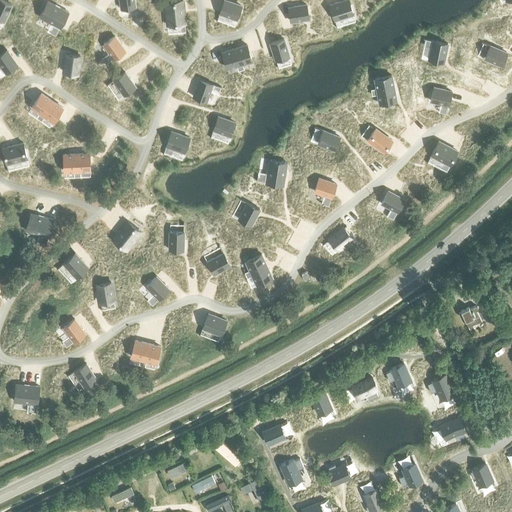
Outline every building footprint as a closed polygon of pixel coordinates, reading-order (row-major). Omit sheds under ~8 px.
[(2,0),(0,0),(0,19),(4,21),(12,4),(2,0)] [(119,0),(121,9),(135,7),(133,0),(119,0)] [(181,0),(165,2),(167,25),(184,23),(185,23),(182,0),(181,0)] [(220,13),(237,19),(241,6),(224,0),(220,13)] [(334,19),(335,19),(353,14),(348,0),(345,0),(330,5),(334,19)] [(55,5),(48,1),(39,16),(60,28),(68,12),(55,5)] [(306,4),(288,7),(290,21),(308,18),(306,4)] [(114,59),(125,51),(118,40),(117,40),(114,36),(103,44),(114,58),(114,59)] [(270,43),(276,60),(289,56),(283,38),(270,43)] [(433,40),(428,59),(443,62),(447,43),(433,40)] [(247,44),(234,48),(239,64),(241,68),(243,67),(242,63),(252,60),(247,44)] [(490,45),(485,58),(501,65),(507,53),(490,45)] [(234,48),(222,52),(227,68),(236,65),(238,69),(241,68),(239,64),(234,48)] [(17,65),(6,50),(0,54),(0,64),(6,72),(17,65)] [(77,74),(80,55),(67,53),(64,72),(77,74)] [(125,72),(113,80),(114,80),(124,95),(135,87),(132,82),(125,72)] [(394,88),(391,75),(375,78),(376,83),(377,88),(371,89),(371,92),(394,88)] [(193,96),(206,101),(212,84),(199,79),(193,96)] [(433,87),(430,100),(448,104),(451,91),(433,87)] [(371,92),(372,95),(378,94),(380,104),(396,100),(394,88),(371,92)] [(52,100),(41,93),(32,107),(40,112),(36,117),(39,119),(52,100)] [(53,121),(62,108),(52,100),(39,119),(41,121),(45,116),(53,121)] [(214,129),(230,135),(235,122),(218,116),(213,129),(214,129)] [(392,141),(375,128),(367,139),(384,152),(392,141)] [(323,130),(317,143),(335,150),(340,137),(323,130)] [(166,145),(184,152),(189,137),(176,133),(171,131),(166,145)] [(431,154),(431,155),(450,165),(457,151),(438,141),(431,154)] [(27,158),(23,143),(2,148),(6,163),(7,163),(27,158)] [(77,176),(80,176),(80,170),(90,170),(89,153),(76,154),(77,176)] [(76,154),(63,154),(64,171),(74,170),(74,176),(77,176),(76,154)] [(265,183),(283,185),(287,162),(269,159),(266,182),(265,183)] [(332,197),(336,184),(319,178),(314,191),(331,196),(332,197)] [(388,191),(381,203),(398,211),(404,199),(388,191)] [(247,202),(247,203),(238,218),(250,225),(259,209),(247,202)] [(31,213),(26,230),(48,236),(53,219),(31,213)] [(141,231),(127,220),(112,239),(126,250),(141,231)] [(346,225),(329,238),(337,249),(354,235),(346,225)] [(183,232),(170,231),(169,250),(183,250),(183,232)] [(77,277),(88,267),(75,252),(63,263),(64,263),(77,277)] [(207,262),(214,273),(226,267),(230,265),(224,253),(207,262)] [(266,265),(261,254),(246,261),(250,270),(245,272),(246,275),(266,265)] [(246,275),(247,278),(253,275),(257,284),(272,277),(266,265),(246,275)] [(301,274),(305,280),(310,277),(307,271),(301,274)] [(169,289),(156,276),(146,286),(159,299),(169,289)] [(111,282),(97,284),(100,302),(114,300),(111,282)] [(471,288),(474,295),(486,290),(483,283),(471,288)] [(461,311),(458,312),(461,317),(463,316),(468,326),(478,322),(481,320),(479,315),(476,310),(477,310),(477,309),(478,308),(478,307),(477,306),(476,305),(475,305),(474,305),(469,308),(469,306),(460,310),(461,311)] [(203,327),(221,334),(226,320),(208,313),(202,327),(203,327)] [(74,319),(63,326),(74,341),(85,333),(74,319)] [(147,343),(135,340),(131,356),(143,359),(147,343)] [(472,340),(465,344),(468,350),(475,347),(472,340)] [(143,359),(156,362),(160,346),(147,343),(143,359)] [(96,378),(86,363),(74,370),(75,371),(84,386),(96,378)] [(391,370),(385,373),(389,381),(395,379),(398,385),(410,379),(403,363),(390,368),(391,370)] [(432,381),(427,384),(431,392),(436,390),(440,399),(453,393),(444,374),(432,379),(432,381)] [(371,376),(351,384),(357,397),(366,393),(369,399),(377,396),(375,390),(377,389),(371,376)] [(16,383),(14,401),(37,404),(39,386),(16,383)] [(324,391),(311,397),(318,413),(331,407),(324,391)] [(459,417),(440,426),(445,438),(454,434),(457,440),(465,437),(463,431),(464,430),(459,417)] [(280,423),(262,431),(268,443),(285,436),(280,423)] [(234,438),(229,441),(237,458),(243,456),(234,438)] [(211,449),(196,455),(199,461),(213,454),(211,449)] [(292,458),(280,464),(288,483),(301,478),(297,469),(303,466),(299,458),(293,461),(292,458)] [(185,462),(167,470),(171,478),(177,474),(179,477),(182,475),(181,473),(188,469),(185,462)] [(473,470),(470,472),(473,478),(476,476),(480,485),(492,479),(484,462),(472,467),(473,470)] [(329,470),(327,471),(333,483),(350,476),(344,463),(336,467),(334,464),(328,466),(329,470)] [(404,475),(398,477),(402,486),(408,484),(409,485),(421,479),(414,463),(402,468),(404,475)] [(241,465),(224,473),(227,478),(244,471),(241,465)] [(172,482),(167,484),(170,490),(175,487),(172,482)] [(223,482),(218,484),(220,490),(226,487),(223,482)] [(131,487),(112,496),(115,502),(134,493),(131,487)] [(377,489),(364,495),(368,505),(365,506),(367,511),(369,511),(371,511),(375,511),(385,508),(377,489)] [(251,491),(232,499),(235,506),(254,497),(251,491)] [(101,501),(86,508),(87,511),(95,511),(105,508),(101,501)] [(323,511),(319,501),(301,508),(302,511),(323,511)] [(459,511),(455,503),(443,508),(444,511),(459,511)]
